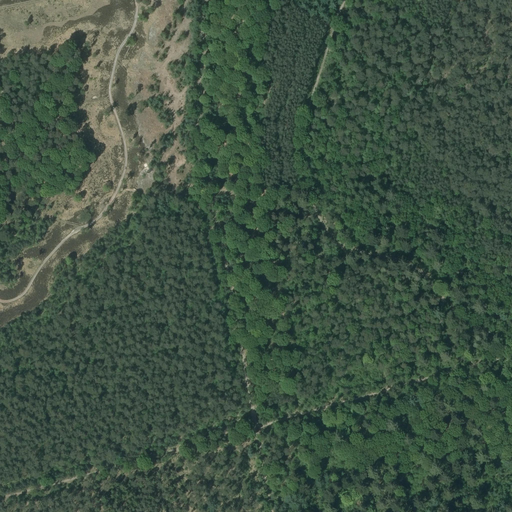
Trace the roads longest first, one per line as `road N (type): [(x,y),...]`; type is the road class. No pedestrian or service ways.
road 1 (track): [(344,0),(304,141),(318,209),(350,240),(424,260),(461,306),(511,339)]
road 2 (track): [(258,425),(201,147),(203,0)]
road 3 (track): [(258,425),(0,499)]
road 4 (track): [(511,351),(293,415)]
road 5 (track): [(257,192),(293,415)]
road 6 (track): [(118,188),(257,192)]
road 7 (track): [(5,222),(9,136),(0,93)]
road 8 (track): [(0,300),(19,296),(51,252),(86,225)]
